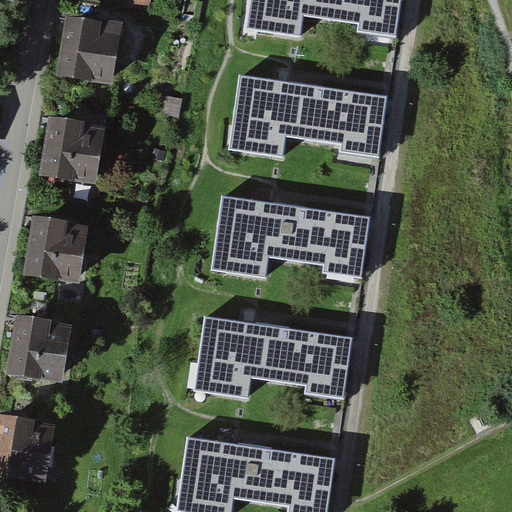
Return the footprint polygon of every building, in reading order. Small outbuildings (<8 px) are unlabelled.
[(151,0),(128,0),(128,7),(150,10),(151,0)] [(404,0),(252,0),(247,36),(301,44),(304,23),(399,37),(404,0)] [(127,26),(66,18),(59,76),(119,84),(127,26)] [(385,103),(239,82),(228,155),(282,163),(285,142),(378,155),(385,103)] [(186,102),(170,100),(168,117),(184,119),(186,102)] [(107,128),(47,118),(37,175),(98,185),(107,128)] [(368,222),(222,200),(211,276),(266,284),(269,262),(360,275),(368,222)] [(93,227),(34,216),(22,278),(81,289),(93,227)] [(76,327),(14,315),(2,375),(65,387),(76,327)] [(349,346),(205,324),(194,400),(247,408),(250,390),(341,404),(349,346)] [(63,424),(0,416),(0,419),(0,477),(55,485),(63,424)] [(323,511),(331,467),(189,445),(178,511),(235,511),(236,508),(263,511),(323,511)]
